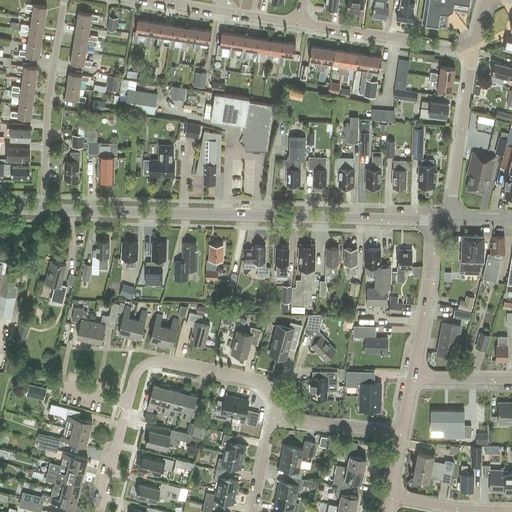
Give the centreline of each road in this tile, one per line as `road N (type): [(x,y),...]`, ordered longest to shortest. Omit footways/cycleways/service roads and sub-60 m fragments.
road 1 (secondary): [(432,220),(0,208)]
road 2 (residential): [(45,190),(64,0)]
road 3 (residential): [(473,51),(298,24)]
road 4 (residential): [(277,420),(258,383),(158,362),(135,378)]
road 5 (residential): [(449,220),(473,51)]
road 6 (unclassified): [(412,379),(432,220)]
road 7 (residential): [(298,24),(172,5)]
road 8 (residential): [(401,435),(277,420)]
road 9 (residential): [(511,511),(390,498)]
